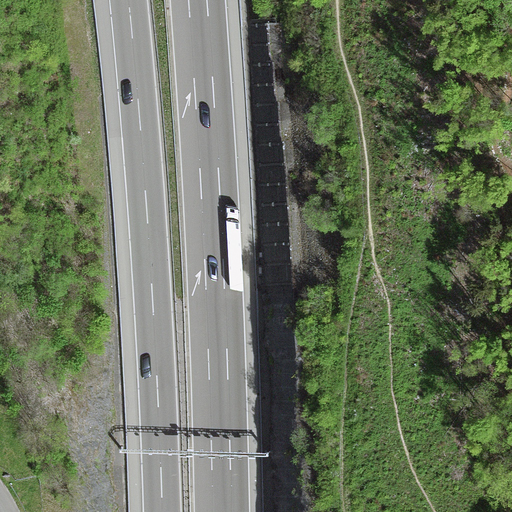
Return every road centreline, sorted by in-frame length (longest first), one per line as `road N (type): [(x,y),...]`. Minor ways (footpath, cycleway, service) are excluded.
road 1 (motorway): [(128,0),(162,511)]
road 2 (motorway): [(222,511),(198,0)]
